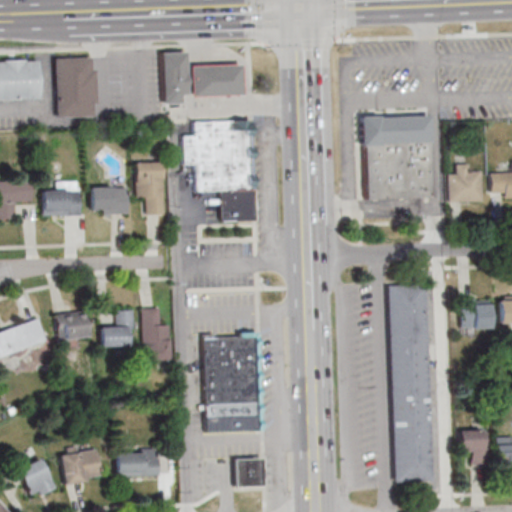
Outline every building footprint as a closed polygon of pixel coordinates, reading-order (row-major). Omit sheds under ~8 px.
[(186,95),(184,51),(159,52),(160,103),(179,103),(179,95),(186,95)] [(52,117),(94,116),(93,56),(52,56),(52,117)] [(0,61),(37,60),(38,97),(0,98),(0,61)] [(189,96),(240,95),(239,64),(188,65),(189,96)] [(427,111),(430,196),(362,198),(360,113),(427,111)] [(191,121),(192,135),(179,136),(180,163),(192,163),(193,190),(217,190),(218,218),(251,219),(247,119),(191,121)] [(511,160),(511,172),(488,172),(488,198),(511,197),(511,160)] [(161,162),(133,162),(133,197),(144,197),(144,214),(161,214),(161,162)] [(446,202),(479,202),(479,170),(468,170),(468,164),(455,164),(455,173),(446,173),(446,202)] [(0,218),(13,218),(13,202),(31,201),(31,181),(0,181),(0,218)] [(79,181),(51,181),(51,190),(39,190),(39,215),(79,215),(79,181)] [(126,214),(126,186),(87,186),(87,214),(126,214)] [(384,285),(422,283),(428,479),(392,480),(384,285)] [(511,295),(496,296),(496,322),(511,322),(511,295)] [(458,328),(488,328),(488,297),(458,297),(458,328)] [(141,361),(168,360),(167,323),(158,323),(157,307),(139,308),(141,361)] [(130,309),(113,309),(113,326),(98,326),(98,346),(130,346),(130,309)] [(52,313),(54,339),(86,337),(84,311),(52,313)] [(0,330),(0,356),(44,341),(36,318),(0,330)] [(198,333),(256,331),(258,416),(200,417),(198,333)] [(468,462),(484,462),(484,430),(456,430),(456,451),(468,451),(468,462)] [(511,439),(511,440),(511,436),(493,436),(493,461),(511,461),(511,455),(511,454),(511,439)] [(62,483),(99,478),(94,445),(57,450),(62,483)] [(113,476),(158,476),(158,450),(113,450),(113,476)] [(53,486),(38,457),(15,470),(30,498),(53,486)] [(231,458),(259,458),(260,486),(232,486),(231,458)]
